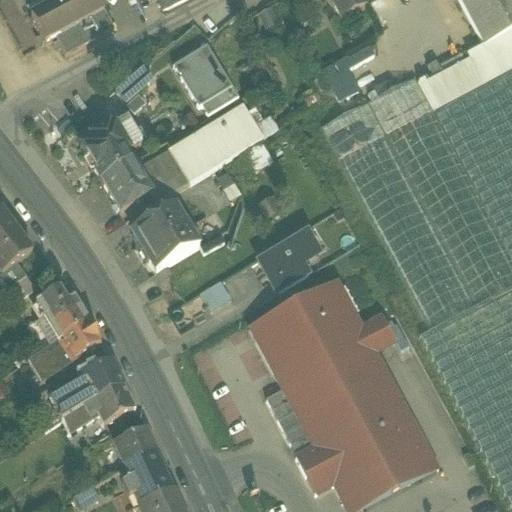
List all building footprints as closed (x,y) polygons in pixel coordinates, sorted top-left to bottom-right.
[(43,50),(55,43),(63,38),(103,16),(94,0),(45,0),(42,2),(43,3),(49,14),(31,23),(29,24),(43,50)] [(156,0),(163,14),(190,0),(156,0)] [(328,0),(340,22),(362,11),(355,0),(328,0)] [(362,0),(355,0),(362,11),(367,8),(362,0)] [(511,0),(456,0),(483,50),(511,34),(511,0)] [(31,23),(49,14),(43,3),(25,13),(31,23)] [(281,31),(270,11),(256,19),(267,39),(281,31)] [(113,35),(103,16),(63,38),(55,43),(64,61),(113,35)] [(511,34),(483,50),(468,58),(470,62),(476,73),(435,95),(443,110),(511,73),(511,34)] [(368,49),(320,75),(334,100),(338,107),(360,95),(348,73),(374,60),(368,49)] [(197,113),(200,111),(232,92),(206,51),(171,72),(197,113)] [(476,73),(470,62),(419,90),(433,116),(443,110),(435,95),(476,73)] [(114,96),(125,108),(152,85),(141,73),(114,96)] [(511,511),(511,73),(443,110),(433,116),(511,264),(511,290),(428,335),(428,336),(420,340),(511,511)] [(261,75),(242,86),(249,96),(267,85),(261,75)] [(379,86),(385,96),(406,85),(400,75),(379,86)] [(320,132),(428,335),(511,290),(511,264),(433,116),(419,90),(415,82),(378,101),(371,105),(320,132)] [(238,102),(232,92),(200,111),(206,121),(238,102)] [(368,97),(371,105),(378,101),(374,94),(368,97)] [(251,130),(252,132),(263,125),(254,111),(243,118),(251,130)] [(231,120),(241,137),(251,130),(243,118),(241,114),(231,120)] [(237,159),(250,151),(241,137),(231,120),(170,157),(189,188),(237,159)] [(252,132),(260,145),(278,134),(270,121),(263,125),(252,132)] [(92,175),(99,187),(129,168),(122,157),(139,146),(130,131),(118,128),(111,132),(108,127),(87,140),(89,144),(77,152),(85,165),(81,168),(87,178),(92,175)] [(252,132),(251,130),(241,137),(250,151),(260,145),(252,132)] [(274,167),(260,145),(250,151),(237,159),(251,181),(274,167)] [(155,210),(189,188),(170,157),(146,172),(151,180),(141,187),(151,204),(155,210)] [(132,173),(141,187),(151,180),(146,172),(143,167),(132,173)] [(99,187),(121,223),(151,204),(141,187),(132,173),(129,168),(99,187)] [(227,177),(216,184),(229,206),(240,200),(227,177)] [(131,239),(143,258),(186,232),(174,213),(131,239)] [(0,280),(1,281),(15,271),(31,259),(0,216),(0,280)] [(186,232),(143,258),(155,278),(198,252),(186,232)] [(257,264),(270,286),(300,267),(318,256),(304,235),(257,264)] [(278,298),(308,279),(300,267),(270,286),(278,298)] [(0,301),(3,299),(25,284),(15,271),(1,281),(0,282),(0,301)] [(34,296),(25,284),(3,299),(12,311),(34,296)] [(335,287),(248,333),(259,352),(340,505),(341,504),(344,509),(357,502),(355,497),(427,459),(374,360),(370,353),(391,341),(381,322),(360,333),(335,287)] [(220,310),(209,293),(199,299),(209,317),(220,310)] [(55,345),(57,348),(87,328),(78,313),(70,319),(64,310),(56,296),(34,311),(42,324),(44,328),(54,345),(55,345)] [(70,319),(78,313),(73,304),(64,310),(70,319)] [(28,334),(42,357),(44,356),(57,348),(55,345),(54,345),(44,328),(42,324),(28,334)] [(100,349),(87,328),(57,348),(70,368),(100,349)] [(395,348),(391,341),(370,353),(374,360),(395,348)] [(57,376),(70,368),(57,348),(44,356),(57,376)] [(344,511),(340,505),(259,352),(240,362),(321,511),(344,511)] [(40,387),(57,376),(44,356),(42,357),(42,358),(27,367),(40,387)] [(83,388),(85,394),(92,408),(123,392),(111,368),(81,383),(83,388)] [(0,385),(0,384),(0,403),(9,398),(0,385)] [(71,404),(85,394),(83,388),(67,396),(71,404)] [(135,416),(123,392),(92,408),(98,422),(102,432),(135,416)] [(62,426),(92,408),(85,394),(71,404),(67,396),(66,393),(51,403),(62,426)] [(62,426),(68,439),(98,422),(92,408),(62,426)] [(123,473),(124,472),(154,458),(144,436),(113,450),(123,473)] [(135,499),(140,510),(171,497),(154,458),(124,472),(129,485),(135,499)] [(341,504),(340,505),(344,511),(370,511),(437,476),(427,459),(355,497),(357,502),(344,509),(341,504)] [(128,503),(135,499),(129,485),(122,489),(128,503)] [(72,504),(76,511),(85,511),(98,504),(91,492),(72,504)] [(178,511),(171,497),(140,510),(137,511),(178,511)]
